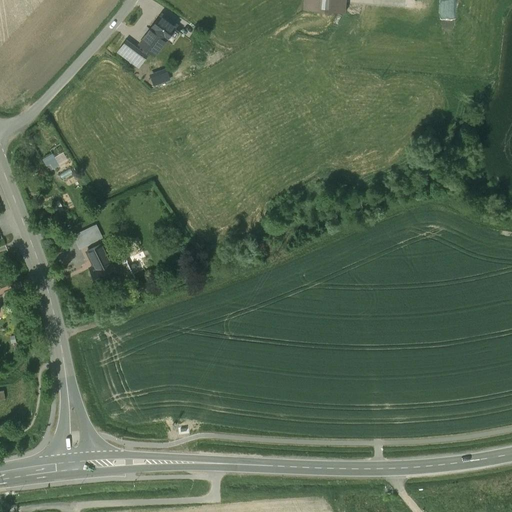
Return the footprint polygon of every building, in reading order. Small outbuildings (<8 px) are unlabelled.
[(304,0),(304,8),(344,12),(345,0),(344,0),(304,0)] [(175,27),(161,16),(152,29),(149,34),(159,42),(162,37),(166,39),(175,27)] [(193,31),(183,43),(191,49),(201,37),(193,31)] [(109,258),(102,244),(98,245),(102,252),(91,257),(95,265),(90,268),(98,285),(118,275),(122,283),(135,277),(122,252),(109,258)] [(98,245),(87,251),(91,257),(102,252),(98,245)] [(12,289),(3,267),(0,268),(0,297),(1,297),(4,292),(12,289)]
